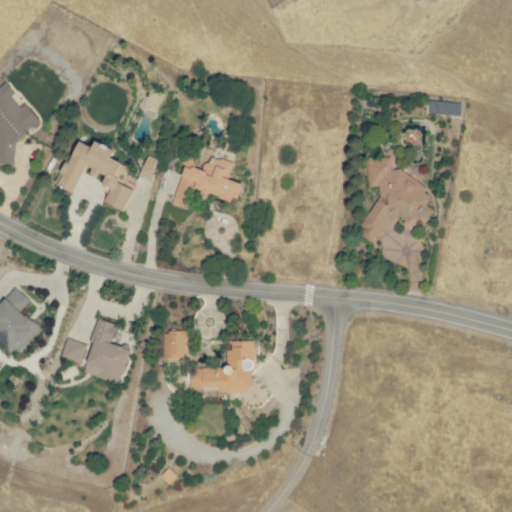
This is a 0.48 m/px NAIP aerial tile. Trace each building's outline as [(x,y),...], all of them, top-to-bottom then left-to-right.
[(0,87),(0,162),(13,164),(15,140),(40,121),(25,103),(20,107),(13,98),(13,91),(7,83),(0,87)] [(133,189),(121,184),(129,166),(111,158),(115,149),(94,140),(92,146),(77,140),(57,184),(123,213),(133,189)] [(139,176),(150,181),(159,160),(148,155),(139,176)] [(363,236),(369,243),(376,236),(387,240),(387,241),(395,249),(398,253),(402,253),(402,249),(410,251),(413,248),(419,251),(414,255),(419,257),(423,246),(409,230),(419,220),(428,223),(433,209),(427,206),(430,197),(426,192),(424,182),(392,170),(395,162),(390,156),(365,160),(369,187),(378,186),(379,187),(363,232),(363,236)] [(41,327),(21,310),(30,300),(15,287),(0,303),(0,345),(14,357),(41,327)] [(130,349),(110,342),(116,324),(99,318),(82,372),(119,384),(130,349)] [(163,359),(181,360),(181,354),(189,354),(189,331),(164,331),(163,359)] [(60,357),(81,364),(87,345),(67,338),(60,357)] [(192,391),(252,392),(253,341),(232,341),(232,350),(227,350),(227,368),(193,368),(192,391)]
